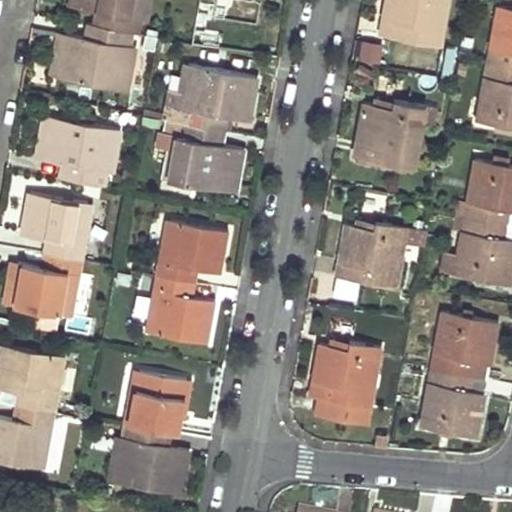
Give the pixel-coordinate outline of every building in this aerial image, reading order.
[(134,31),(140,32),(142,18),(148,19),(152,0),(67,0),(67,4),(94,9),(91,23),(101,25),(134,31)] [(378,33),(440,44),(447,0),(384,0),(382,14),(378,33)] [(511,5),(496,3),(485,59),(511,63),(511,5)] [(92,82),(130,88),(138,45),(132,44),(134,31),(101,25),(91,23),(85,22),(83,35),(56,30),(56,35),(49,74),(92,82)] [(157,35),(145,33),(143,47),(154,49),(157,35)] [(358,59),(380,63),(384,44),(361,40),(358,59)] [(474,118),(511,124),(511,63),(485,59),(474,118)] [(191,62),(184,60),(176,105),(182,107),(191,62)] [(176,105),(173,118),(180,120),(215,126),(218,113),(228,115),(249,119),(258,75),(191,62),(182,107),(176,105)] [(352,153),(413,164),(424,103),(391,97),(390,104),(362,99),(356,132),(352,153)] [(58,175),(106,184),(109,170),(115,171),(123,127),(85,120),(41,112),(33,156),(60,161),(58,175)] [(228,115),(218,113),(215,126),(226,128),(228,115)] [(169,178),(236,190),(244,146),(223,142),(213,140),(215,126),(180,120),(177,134),(169,178)] [(226,128),(215,126),(213,140),(223,142),(226,128)] [(177,134),(170,133),(162,176),(169,178),(177,134)] [(465,199),(463,214),(505,221),(507,207),(511,208),(511,162),(473,155),(465,199)] [(45,237),(42,251),(84,259),(86,243),(94,202),(80,199),(51,194),(27,189),(19,232),(43,237),(45,237)] [(465,199),(456,198),(453,212),(463,214),(465,199)] [(452,272),(509,282),(511,266),(511,236),(502,235),(505,221),(463,214),(452,272)] [(171,218),(164,216),(156,259),(163,260),(171,218)] [(156,259),(155,270),(187,276),(189,265),(197,266),(220,270),(228,228),(171,218),(163,260),(156,259)] [(334,274),(395,285),(406,224),(374,218),(373,227),(344,221),(339,250),(334,274)] [(511,236),(511,222),(505,221),(502,235),(511,236)] [(9,261),(1,302),(12,304),(61,313),(73,315),(81,272),(84,259),(42,251),(40,265),(20,261),(9,259),(9,261)] [(197,266),(189,265),(187,276),(195,277),(197,266)] [(159,288),(151,330),(207,340),(215,298),(192,294),(184,292),(187,276),(155,270),(151,286),(159,288)] [(195,277),(187,276),(184,292),(192,294),(195,277)] [(159,288),(151,286),(144,329),(151,330),(159,288)] [(441,309),(430,369),(471,376),(474,360),(490,363),(497,319),(441,309)] [(315,396),(368,405),(379,344),(348,338),(346,346),(318,341),(308,395),(315,396)] [(0,387),(17,390),(15,404),(55,411),(58,398),(66,355),(31,349),(0,342),(0,387)] [(490,363),(474,360),(471,376),(487,378),(490,363)] [(139,367),(133,366),(123,421),(129,422),(139,367)] [(139,367),(129,422),(164,429),(172,430),(176,431),(179,416),(186,376),(139,367)] [(421,424),(477,434),(485,390),(469,388),(471,376),(430,369),(421,424)] [(193,377),(186,376),(179,416),(186,417),(193,377)] [(487,378),(471,376),(469,388),(485,390),(487,378)] [(368,405),(315,396),(312,412),(365,421),(368,405)] [(0,459),(45,468),(53,425),(55,411),(15,404),(12,417),(0,415),(0,459)] [(114,478),(182,491),(190,446),(170,442),(162,441),(164,429),(129,422),(127,435),(122,434),(114,478)] [(172,430),(164,429),(162,441),(170,442),(172,430)] [(122,434),(115,433),(107,477),(114,478),(122,434)] [(0,499),(8,501),(12,481),(0,479),(0,499)]
